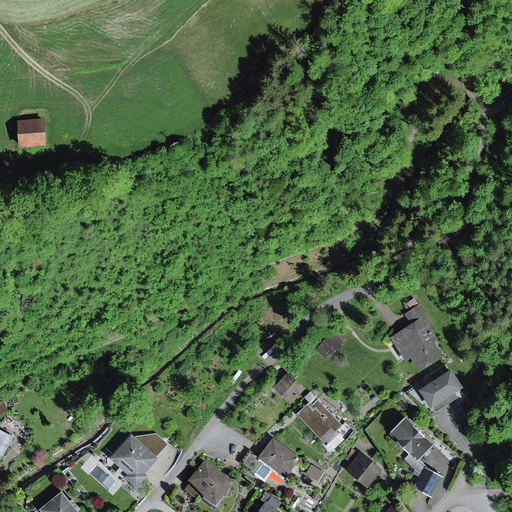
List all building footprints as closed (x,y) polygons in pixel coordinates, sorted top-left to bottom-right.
[(44,119),(16,122),(19,149),(47,146),(44,119)] [(410,325),(390,338),(405,362),(410,359),(419,373),(443,357),(434,343),(438,340),(429,325),(432,323),(420,304),(404,314),(410,325)] [(332,333),(315,349),(327,360),(344,343),(342,342),(347,336),(339,329),(333,334),(332,333)] [(450,370),(419,391),(431,410),(433,409),(436,413),(458,398),(455,394),(463,388),(450,370)] [(305,388),(288,372),(273,389),(291,404),(305,388)] [(343,426),(318,400),(312,406),(309,403),(296,415),(326,446),(339,434),(337,432),(343,426)] [(4,401),(0,402),(0,414),(8,411),(4,401)] [(434,446),(405,418),(389,435),(396,442),(396,443),(408,455),(404,459),(415,470),(413,474),(419,478),(413,488),(431,498),(443,477),(425,468),(426,467),(420,461),(434,446)] [(0,430),(0,457),(1,458),(13,438),(0,430)] [(133,437),(131,435),(110,459),(120,468),(116,473),(124,480),(126,480),(137,490),(148,477),(145,474),(158,459),(156,458),(168,445),(156,434),(133,437)] [(301,459),(272,438),(259,457),(251,452),(242,466),(264,483),(273,472),(285,480),(301,459)] [(382,470),(360,452),(345,471),(367,489),(382,470)] [(232,485),(204,461),(185,484),(187,486),(184,490),(195,499),(198,495),(214,507),(232,485)] [(324,472),(311,465),(306,474),(319,482),(324,472)] [(78,511),(81,510),(72,500),(70,502),(62,492),(35,511),(78,511)] [(264,506),(263,505),(257,511),(275,511),(281,504),(271,497),(264,506)]
